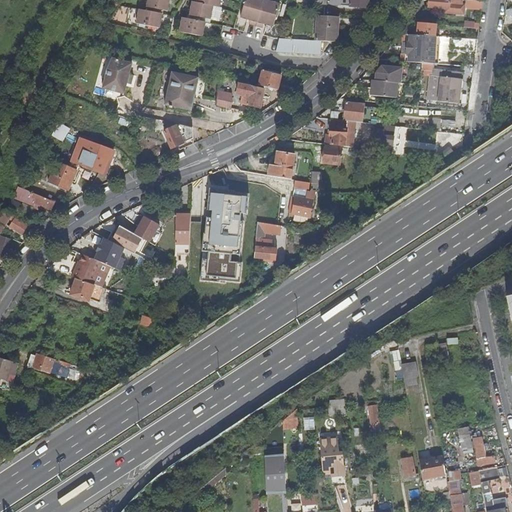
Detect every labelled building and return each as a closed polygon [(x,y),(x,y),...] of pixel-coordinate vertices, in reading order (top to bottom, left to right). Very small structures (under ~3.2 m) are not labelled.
[(190,3),(188,12),(211,18),(213,8),(218,9),(220,0),(195,0),(195,4),(190,3)] [(244,0),(239,18),(249,21),(256,23),(262,25),(272,28),(278,6),(259,0),(244,0)] [(429,0),(429,7),(445,8),(444,13),(464,15),(465,8),(464,0),(429,0)] [(481,9),(482,1),(473,0),(464,0),(465,8),(481,9)] [(168,8),(146,2),(144,8),(167,13),(168,8)] [(158,29),(161,15),(138,11),(135,25),(158,29)] [(211,18),(188,12),(187,17),(210,21),(211,18)] [(320,41),(335,42),(336,27),(334,27),(335,16),(315,15),(314,40),(320,41)] [(201,38),(204,23),(181,19),(178,33),(201,38)] [(418,23),(417,35),(436,37),(437,24),(418,23)] [(405,43),(405,46),(436,48),(437,37),(436,37),(417,35),(408,35),(408,43),(405,43)] [(278,38),(274,52),(319,56),(320,41),(314,40),(278,38)] [(407,55),(406,62),(421,63),(435,64),(436,48),(405,46),(404,55),(407,55)] [(123,94),(126,84),(128,74),(131,63),(111,58),(105,71),(104,75),(104,78),(101,88),(123,94)] [(376,72),(376,76),(400,78),(401,67),(383,65),(376,72)] [(441,69),(440,76),(438,101),(458,103),(462,71),(441,69)] [(263,71),(259,85),(277,90),(281,75),(263,71)] [(193,111),(200,78),(172,72),(170,85),(166,105),(171,106),(171,108),(173,108),(173,107),(193,111)] [(438,101),(440,76),(431,75),(429,100),(438,101)] [(400,78),(376,76),(375,79),(372,79),(370,93),(395,96),(397,82),(399,82),(400,78)] [(260,108),(264,89),(239,83),(237,94),(239,95),(237,104),(260,108)] [(230,94),(218,91),(216,100),(218,100),(232,103),(230,94)] [(331,111),(330,119),(334,120),(347,121),(367,123),(368,110),(364,110),(365,106),(365,104),(347,102),(345,113),(331,111)] [(373,124),(375,124),(377,108),(369,107),(368,110),(367,123),(373,124)] [(334,136),(333,146),(344,147),(347,121),(334,120),(333,128),(331,127),(330,136),(334,136)] [(193,127),(175,123),(176,126),(164,131),(171,148),(191,139),(193,127)] [(396,130),(397,126),(375,124),(373,124),(374,129),(370,150),(391,153),(394,137),(383,136),(384,129),(396,130)] [(326,135),(325,144),(333,146),(334,136),(330,136),(326,135)] [(89,145),(88,149),(111,155),(112,153),(89,145)] [(339,164),(342,148),(325,146),(323,162),(339,164)] [(88,149),(81,166),(102,174),(105,167),(107,160),(109,160),(111,155),(88,149)] [(271,166),(269,176),(292,180),(295,155),(278,153),(276,167),(271,166)] [(68,191),(76,170),(57,161),(48,183),(68,191)] [(309,189),(311,183),(300,181),(299,188),(309,189)] [(18,199),(33,205),(34,203),(35,200),(29,197),(31,192),(22,188),(18,199)] [(315,192),(311,190),(310,192),(307,192),(305,200),(294,198),(291,197),(288,213),(289,213),(293,214),(311,217),(315,192)] [(305,200),(307,192),(296,190),(294,198),(305,200)] [(35,200),(34,203),(51,210),(53,204),(58,206),(59,204),(31,192),(29,197),(35,200)] [(215,215),(216,215),(217,203),(204,201),(203,212),(215,215)] [(2,210),(0,213),(0,233),(9,219),(12,221),(9,226),(21,235),(30,221),(24,218),(21,222),(15,218),(16,217),(12,214),(11,214),(10,215),(3,211),(2,210)] [(175,252),(189,252),(190,215),(176,214),(175,252)] [(140,223),(134,234),(143,239),(148,242),(151,244),(161,225),(144,216),(140,223)] [(250,234),(257,234),(258,223),(237,219),(233,253),(248,254),(250,234)] [(119,226),(111,242),(126,249),(135,254),(143,239),(134,234),(119,226)] [(0,259),(2,260),(9,239),(0,236),(0,259)] [(94,260),(102,263),(119,271),(125,260),(121,257),(125,250),(111,243),(111,242),(106,239),(102,246),(103,247),(100,252),(99,251),(98,252),(94,260)] [(143,239),(135,254),(140,257),(148,242),(143,239)] [(261,240),(257,239),(255,258),(271,260),(272,240),(261,240)] [(175,280),(188,280),(189,252),(175,252),(175,256),(175,268),(174,277),(175,280)] [(75,269),(71,277),(76,278),(93,284),(102,263),(94,260),(83,255),(76,269),(75,269)] [(157,277),(174,277),(175,268),(153,267),(154,282),(154,285),(157,285),(157,277)] [(71,277),(76,279),(93,285),(93,284),(76,278),(71,277)] [(93,285),(76,279),(70,295),(89,301),(94,286),(93,285)] [(42,325),(46,315),(39,312),(25,307),(19,324),(17,323),(15,331),(27,335),(34,337),(39,323),(42,325)] [(25,342),(27,335),(15,331),(12,338),(25,342)] [(77,352),(87,356),(91,344),(81,340),(77,352)] [(447,359),(444,344),(434,346),(437,361),(447,359)] [(73,381),(78,367),(39,354),(37,354),(35,360),(30,359),(27,366),(49,373),(73,381)] [(11,370),(17,372),(19,364),(0,357),(0,378),(7,380),(11,370)] [(368,406),(371,424),(378,423),(375,405),(368,406)] [(283,421),(283,430),(289,430),(290,446),(299,444),(298,416),(298,414),(299,408),(283,421)] [(378,423),(371,424),(371,431),(379,430),(378,423)] [(465,462),(476,460),(470,434),(459,436),(463,451),(467,451),(468,456),(464,457),(465,462)] [(481,437),(472,439),(476,459),(485,458),(481,437)] [(330,477),(343,476),(342,452),(338,452),(337,439),(318,440),(321,471),(329,470),(330,477)] [(251,447),(239,457),(239,459),(252,462),(251,447)] [(405,476),(415,474),(412,457),(410,458),(410,454),(403,455),(403,459),(402,459),(405,476)] [(431,458),(434,477),(446,475),(443,456),(431,458)] [(476,459),(477,467),(495,463),(493,456),(485,458),(476,459)] [(284,457),(264,458),(266,491),(285,490),(284,457)] [(226,468),(226,476),(239,466),(239,458),(226,468)] [(422,479),(434,477),(431,458),(419,460),(422,479)] [(499,478),(496,467),(478,471),(480,478),(481,483),(486,511),(505,511),(505,510),(508,510),(505,498),(493,500),(491,492),(490,493),(487,481),(499,478)] [(211,489),(226,476),(226,468),(210,481),(211,489)] [(344,486),(343,476),(330,477),(329,470),(321,471),(322,487),(344,486)] [(480,478),(478,471),(469,473),(470,481),(480,478)] [(448,486),(448,487),(451,505),(452,511),(462,511),(461,502),(462,502),(461,494),(459,494),(458,484),(448,486)] [(209,497),(206,490),(197,496),(201,501),(209,497)]
